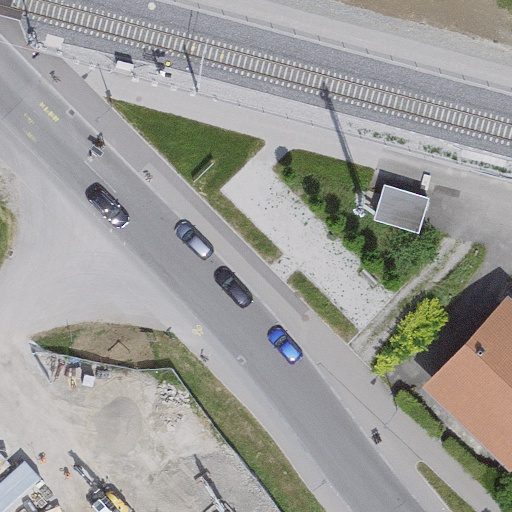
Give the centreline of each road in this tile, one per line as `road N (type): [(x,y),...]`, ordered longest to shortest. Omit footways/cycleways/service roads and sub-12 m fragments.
road 1 (secondary): [(396,511),(107,184)]
road 2 (unclassified): [(107,184),(40,295),(0,326)]
road 3 (secondary): [(107,184),(0,74)]
